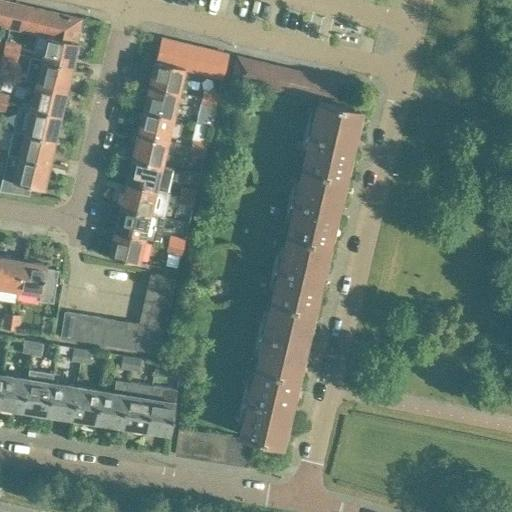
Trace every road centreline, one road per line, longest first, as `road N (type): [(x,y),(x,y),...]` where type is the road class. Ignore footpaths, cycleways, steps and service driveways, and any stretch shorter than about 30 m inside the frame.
road 1 (residential): [(298,504),(402,78)]
road 2 (residential): [(0,456),(298,504)]
road 3 (residential): [(125,15),(402,78)]
road 4 (residential): [(0,211),(58,221),(81,205),(125,15)]
road 5 (residential): [(414,30),(277,0)]
